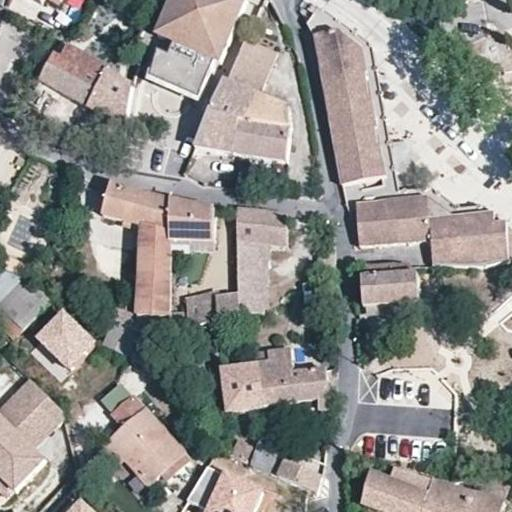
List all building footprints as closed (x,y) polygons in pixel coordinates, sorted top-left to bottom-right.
[(64,0),(21,0),(41,11),(46,3),(60,10),(64,0)] [(219,61),(244,0),(172,0),(157,35),(216,60),(219,61)] [(314,41),(335,142),(377,122),(360,37),(317,6),(304,22),(314,39),(314,41)] [(216,60),(157,35),(145,77),(199,98),(216,60)] [(371,45),(360,37),(377,122),(386,117),(371,45)] [(276,52),(249,40),(231,85),(224,82),(204,129),(196,148),(288,163),(292,130),(290,109),(259,96),(276,52)] [(109,138),(124,142),(127,123),(132,96),(132,86),(106,73),(102,83),(54,56),(40,84),(112,121),(109,138)] [(386,117),(377,122),(388,176),(389,184),(362,189),(361,201),(380,201),(394,193),(433,191),(461,210),(495,209),(486,201),(461,204),(434,185),(400,187),(386,117)] [(388,176),(377,122),(335,142),(344,185),(388,176)] [(140,328),(143,330),(153,334),(168,341),(172,343),(172,330),(171,242),(172,200),(111,186),(102,215),(144,224),(140,328)] [(362,242),(434,242),(434,243),(511,241),(511,224),(495,209),(461,210),(433,191),(394,193),(380,201),(361,201),(362,242)] [(215,210),(172,200),(171,242),(213,241),(215,210)] [(238,204),(237,209),(238,234),(280,244),(287,216),(256,206),(238,204)] [(238,234),(239,295),(263,293),(280,244),(238,234)] [(58,238),(56,248),(67,252),(70,241),(58,238)] [(511,241),(434,243),(434,268),(447,268),(472,268),(483,267),(484,267),(484,266),(511,264),(511,241)] [(0,264),(0,304),(20,285),(0,264)] [(413,275),(412,268),(366,268),(366,279),(363,279),(364,307),(434,302),(433,277),(420,277),(419,275),(413,275)] [(0,307),(0,315),(20,335),(56,298),(39,291),(23,284),(0,307)] [(239,295),(239,314),(264,313),(263,293),(239,295)] [(206,306),(207,324),(239,314),(239,295),(218,298),(218,305),(206,306)] [(121,307),(117,319),(118,319),(128,323),(132,311),(121,307)] [(100,348),(69,318),(40,347),(72,378),(100,348)] [(128,323),(118,319),(107,346),(132,357),(143,330),(140,328),(128,323)] [(168,341),(153,334),(143,361),(157,367),(168,341)] [(253,355),(255,364),(292,360),(290,350),(253,355)] [(292,360),(255,364),(255,368),(224,374),(233,414),(320,399),(331,397),(325,368),(294,374),(292,360)] [(32,387),(23,396),(58,432),(63,426),(61,417),(32,387)] [(0,418),(0,421),(34,456),(58,432),(23,396),(0,418)] [(173,475),(178,481),(195,467),(137,399),(116,416),(128,431),(108,448),(123,466),(130,461),(154,489),(167,479),(173,475)] [(0,421),(0,481),(15,498),(46,468),(34,456),(0,421)] [(264,446),(253,469),(318,500),(322,482),(282,464),(286,455),(264,446)] [(231,459),(246,466),(251,456),(236,449),(231,459)] [(260,511),(267,499),(209,472),(203,485),(219,492),(209,511),(260,511)] [(506,511),(510,503),(436,478),(431,495),(374,473),(365,504),(385,511),(506,511)] [(173,485),(178,481),(173,475),(167,479),(173,485)] [(15,498),(0,481),(0,496),(8,505),(15,498)]
